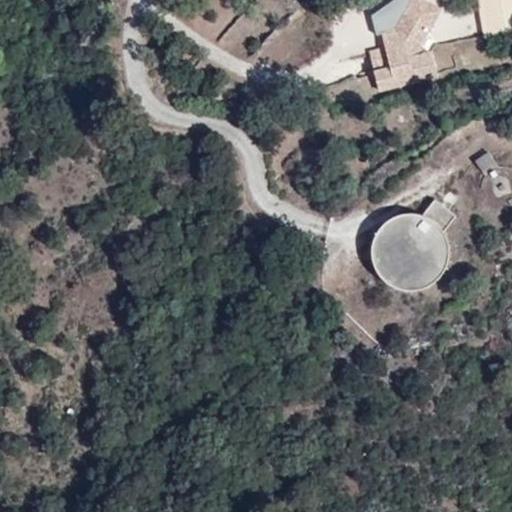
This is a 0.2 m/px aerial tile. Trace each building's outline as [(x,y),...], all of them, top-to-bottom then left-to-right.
[(408,0),(399,25),(429,27),(437,5),(423,0),(408,0)] [(421,50),(429,27),(399,25),(394,37),(394,53),(388,54),(371,58),(378,99),(441,85),(436,64),(424,65),(421,50)] [(383,33),(388,54),(394,53),(394,37),(383,33)] [(478,155),(477,168),(494,167),(491,154),(478,155)] [(432,201),(424,215),(442,226),(451,212),(432,201)] [(380,287),(443,286),(441,219),(379,220),(380,287)]
